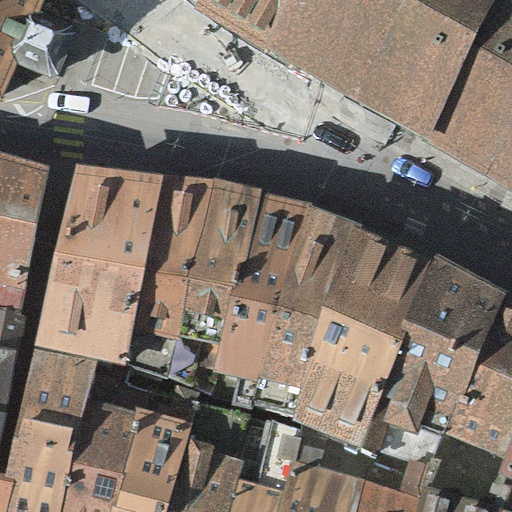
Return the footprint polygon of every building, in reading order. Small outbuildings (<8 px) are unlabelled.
[(0,0),(0,82),(12,56),(53,74),(77,25),(31,5),(32,0),(0,0)] [(196,0),(266,41),(285,0),(196,0)] [(285,0),(266,41),(427,132),(486,0),(285,0)] [(511,0),(486,0),(427,132),(511,200),(511,0)] [(41,165),(0,155),(0,310),(13,313),(41,165)] [(137,373),(191,175),(74,162),(29,340),(92,354),(137,373)] [(251,185),(191,175),(137,373),(192,392),(251,185)] [(298,198),(251,185),(192,392),(250,412),(298,198)] [(341,218),(298,198),(250,412),(284,424),(341,218)] [(363,445),(424,255),(341,218),(284,424),(304,431),(363,445)] [(444,424),(500,296),(424,255),(363,445),(431,462),(444,424)] [(501,449),(511,424),(511,302),(500,296),(444,424),(501,449)] [(0,486),(4,467),(0,466),(0,377),(13,313),(0,310),(0,486)] [(56,511),(92,354),(29,340),(4,467),(0,486),(0,511),(56,511)] [(92,354),(56,511),(103,511),(137,373),(92,354)] [(137,373),(103,511),(160,511),(192,392),(137,373)] [(192,392),(160,511),(220,511),(250,412),(192,392)] [(250,412),(220,511),(280,511),(304,431),(284,424),(250,412)] [(511,481),(511,424),(501,449),(489,476),(508,480),(511,481)] [(345,511),(363,445),(304,431),(280,511),(345,511)] [(345,511),(416,511),(431,462),(363,445),(345,511)] [(416,511),(498,511),(501,505),(508,480),(489,476),(431,462),(416,511)]
